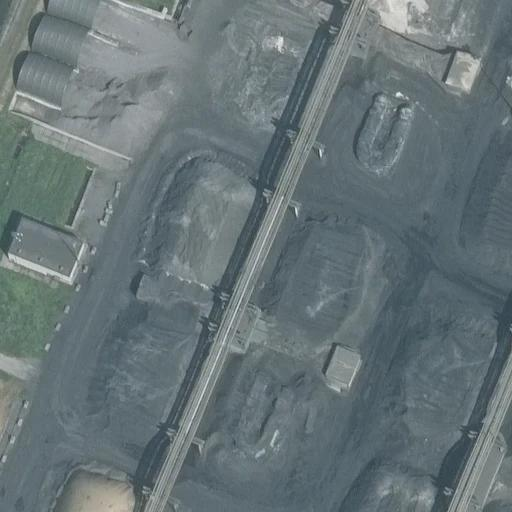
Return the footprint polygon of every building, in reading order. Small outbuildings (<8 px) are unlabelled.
[(447,86),(470,96),(482,67),(459,57),(447,86)] [(9,261),(69,286),(83,251),(23,227),(9,261)] [(361,303),(379,242),(334,228),(310,238),(316,253),(308,256),(302,276),(288,281),(291,289),(286,291),(280,309),(291,313),(297,326),(337,338),(345,335),(348,324),(334,320),(343,316),(342,314),(347,299),(361,303)] [(175,305),(177,300),(170,299),(173,287),(151,281),(147,298),(175,305)] [(326,383),(350,393),(362,365),(338,355),(326,383)]
